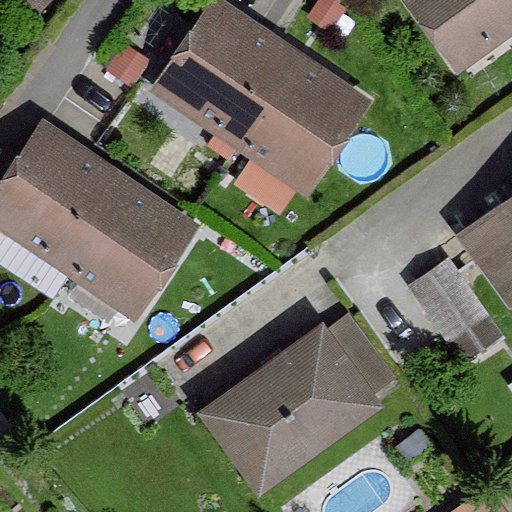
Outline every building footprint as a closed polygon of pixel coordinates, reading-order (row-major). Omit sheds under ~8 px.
[(46,0),(7,0),(30,19),(46,0)] [(235,142),(300,44),(233,0),(200,0),(146,83),(235,142)] [(511,0),(390,0),(448,80),(511,33),(511,0)] [(148,53),(124,38),(106,66),(131,81),(148,53)] [(300,44),(235,142),(252,153),(237,175),(281,205),(296,183),(307,191),(372,91),(300,44)] [(0,193),(0,221),(72,268),(126,185),(41,130),(0,193)] [(126,185),(72,268),(136,309),(191,226),(165,210),(138,193),(126,185)] [(511,194),(485,213),(480,206),(435,237),(459,272),(469,266),(503,314),(511,307),(511,194)] [(495,341),(439,264),(398,293),(453,370),(495,341)] [(319,334),(314,326),(188,413),(248,500),(376,412),(366,397),(382,386),(338,321),(319,334)] [(511,384),(501,393),(511,409),(511,384)] [(489,511),(476,492),(446,511),(489,511)]
